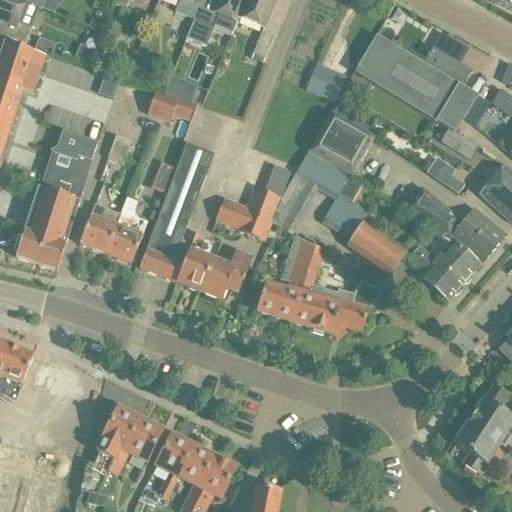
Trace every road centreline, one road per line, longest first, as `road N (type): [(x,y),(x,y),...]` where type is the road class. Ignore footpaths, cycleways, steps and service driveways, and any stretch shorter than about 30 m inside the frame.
road 1 (tertiary): [(391,403),(355,404),(293,389),(0,295)]
road 2 (residential): [(205,230),(297,0)]
road 3 (tertiary): [(391,403),(418,391),(511,292)]
road 4 (residential): [(456,511),(412,468),(391,403)]
